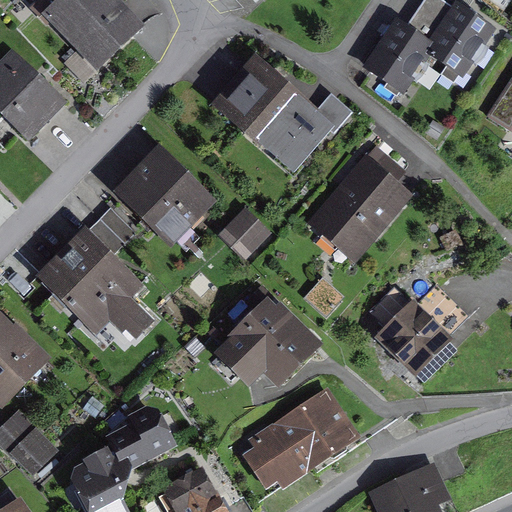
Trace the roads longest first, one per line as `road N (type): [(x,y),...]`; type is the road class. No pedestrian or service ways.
road 1 (residential): [(202,19),(276,40),(391,124),(511,236)]
road 2 (residential): [(202,19),(185,53),(0,243)]
road 3 (residential): [(307,511),(393,459),(511,416)]
